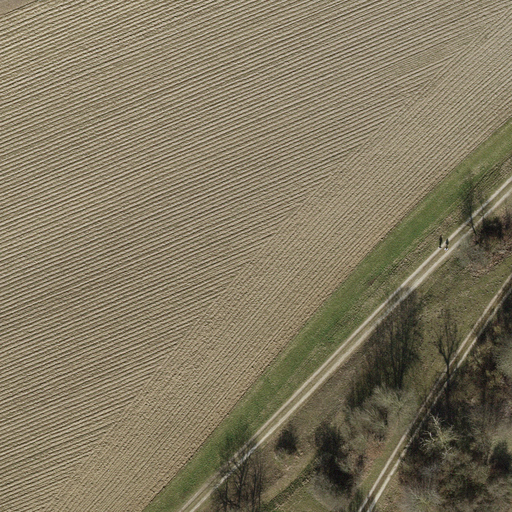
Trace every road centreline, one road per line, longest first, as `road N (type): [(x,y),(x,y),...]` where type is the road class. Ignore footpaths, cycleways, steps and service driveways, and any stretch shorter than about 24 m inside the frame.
road 1 (track): [(189,511),(511,187)]
road 2 (track): [(511,288),(364,511)]
